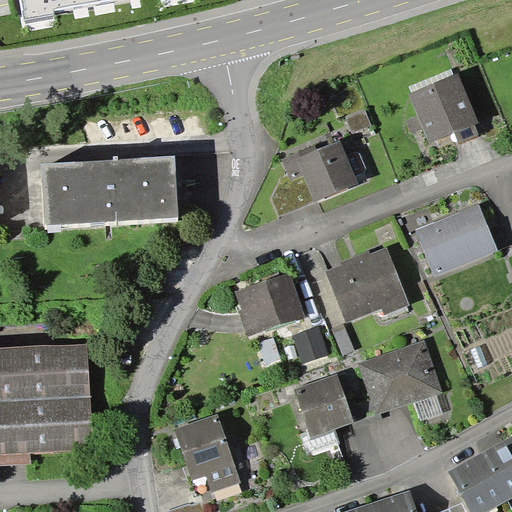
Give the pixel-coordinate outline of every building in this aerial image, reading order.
[(21,0),(25,16),(113,0),(21,0)] [(462,75),(410,98),(418,116),(405,121),(411,135),(421,130),(431,152),(485,128),(462,75)] [(345,121),(351,137),(370,130),(364,114),(345,121)] [(298,156),(283,162),(288,175),(271,198),(279,219),(360,189),(345,145),(300,162),(298,156)] [(177,160),(42,163),(43,227),(178,224),(177,160)] [(431,207),(409,216),(438,280),(490,257),(495,263),(502,256),(479,204),(438,223),(431,207)] [(388,257),(335,276),(352,324),(383,313),(384,318),(407,310),(388,257)] [(294,278),(239,292),(251,337),(306,322),(294,278)] [(344,328),(331,333),(341,356),(353,351),(344,328)] [(272,342),(258,347),(266,367),(279,362),(272,342)] [(427,342),(359,364),(376,416),(444,394),(427,342)] [(88,349),(0,354),(0,458),(95,453),(88,349)] [(338,378),(296,393),(314,440),(356,425),(338,378)] [(211,420),(173,433),(192,485),(207,480),(212,497),(244,486),(224,426),(214,429),(211,420)] [(511,442),(452,476),(472,511),(490,511),(511,500),(511,442)] [(418,511),(412,494),(359,511),(418,511)] [(204,511),(201,502),(174,511),(204,511)]
